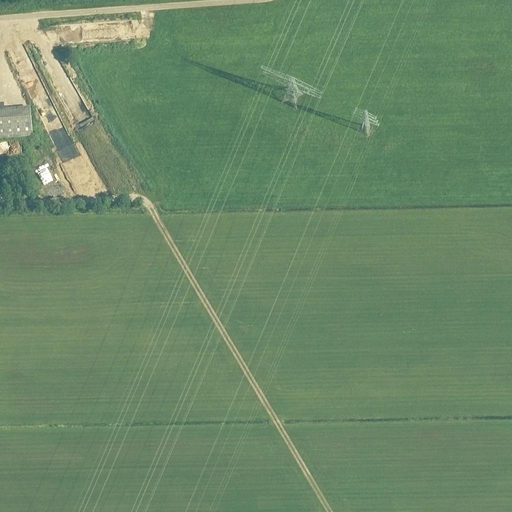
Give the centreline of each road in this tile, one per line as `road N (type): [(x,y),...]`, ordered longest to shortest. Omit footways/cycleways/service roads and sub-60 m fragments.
road 1 (track): [(0,199),(149,205),(330,511)]
road 2 (unclassified): [(0,18),(259,0)]
